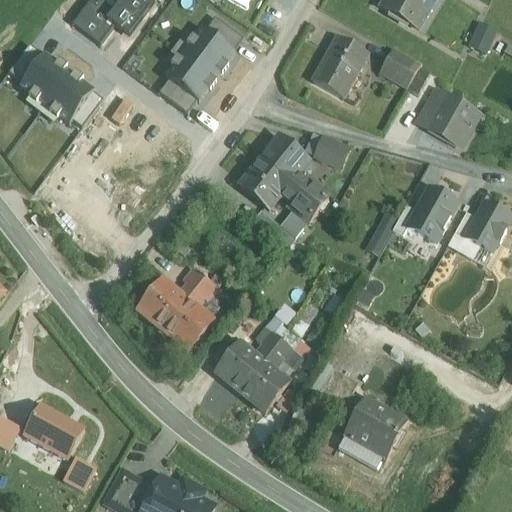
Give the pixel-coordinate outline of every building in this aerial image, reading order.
[(92,6),(75,29),(101,48),(113,33),(128,44),(161,0),(107,0),(99,11),(92,6)] [(387,0),(380,12),(418,34),(437,0),(387,0)] [(205,36),(232,57),(243,44),(215,23),(205,36)] [(469,50),(488,57),(498,33),(479,25),(469,50)] [(184,57),(216,82),(234,58),(232,57),(205,36),(202,34),(184,57)] [(338,41),(312,87),(343,104),(368,58),(338,41)] [(379,76),(392,50),(383,46),(370,72),(379,76)] [(9,75),(25,87),(45,61),(29,49),(9,75)] [(421,70),(393,54),(379,78),(407,94),(421,70)] [(198,105),(216,82),(184,57),(167,81),(170,83),(197,104),(198,105)] [(46,109),(69,78),(45,60),(45,61),(25,87),(22,91),(46,109)] [(94,96),(69,78),(46,109),(70,127),(73,124),(93,97),(94,96)] [(186,117),(197,104),(170,83),(160,97),(186,117)] [(436,92),(415,129),(461,156),(482,119),(436,92)] [(93,97),(73,124),(82,131),(102,104),(93,97)] [(350,151),(324,140),(315,163),(340,174),(350,151)] [(309,164),(280,141),(260,166),(319,213),(329,201),(309,185),(307,188),(296,180),(301,174),(305,176),(312,168),(308,165),(309,164)] [(319,213),(260,166),(240,190),(269,214),(281,198),(292,207),(289,210),(309,226),(319,213)] [(407,233),(436,249),(458,209),(429,193),(407,233)] [(466,245),(492,259),(511,223),(485,209),(466,245)] [(296,243),(261,215),(254,224),(289,252),(296,243)] [(194,277),(186,288),(190,292),(182,302),(190,309),(207,287),(194,277)] [(166,285),(141,317),(168,338),(190,309),(182,302),(173,296),(176,293),(166,285)] [(210,307),(219,296),(207,287),(190,309),(198,315),(207,304),(210,307)] [(198,315),(190,309),(168,338),(191,356),(216,324),(208,317),(205,321),(198,315)] [(267,335),(258,347),(263,351),(254,362),(261,368),(279,345),(267,335)] [(240,345),(216,377),(240,395),(261,368),(254,362),(244,354),(247,351),(240,345)] [(292,354),(279,345),(261,368),(268,373),(277,361),(283,366),(292,354)] [(268,373),(261,368),(240,395),(265,415),(290,384),(281,377),(278,381),(268,373)] [(333,374),(314,408),(340,422),(359,389),(333,374)] [(364,402),(343,441),(345,442),(346,440),(387,463),(383,470),(385,471),(409,427),(407,426),(406,429),(365,406),(366,403),(364,402)] [(41,411),(24,441),(68,464),(84,434),(41,411)] [(21,433),(2,422),(0,425),(0,450),(9,455),(21,433)] [(76,463),(64,485),(84,497),(97,474),(76,463)] [(123,476),(105,508),(112,511),(213,511),(215,511),(161,481),(154,493),(123,476)]
